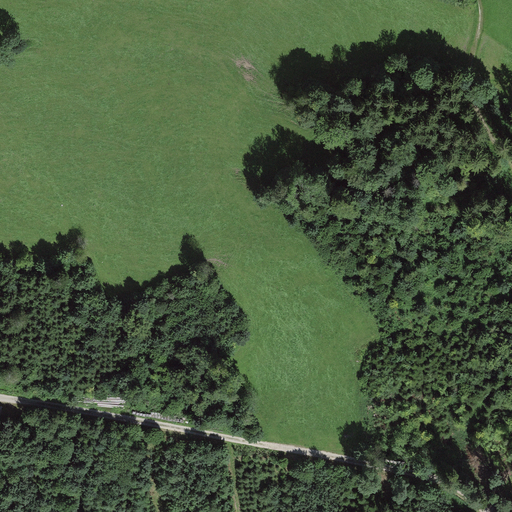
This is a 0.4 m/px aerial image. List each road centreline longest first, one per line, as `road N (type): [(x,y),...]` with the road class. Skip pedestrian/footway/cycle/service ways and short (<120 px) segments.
road 1 (track): [(0,400),(404,468),(465,494),(477,511)]
road 2 (track): [(475,0),(478,30),(461,89),(463,132),(479,169)]
